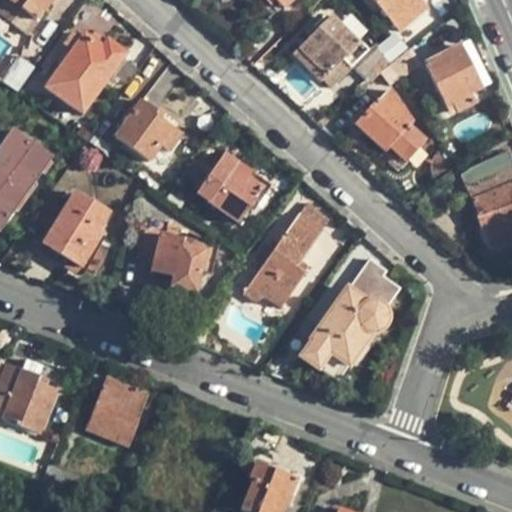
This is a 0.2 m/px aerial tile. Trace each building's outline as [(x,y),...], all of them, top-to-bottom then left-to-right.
[(7,0),(0,10),(0,16),(29,40),(60,0),(7,0)] [(262,0),(272,10),(278,5),(287,15),(302,0),(262,0)] [(370,0),(401,36),(430,13),(419,0),(370,0)] [(293,59),(329,96),(359,65),(373,84),(393,68),(382,52),(374,59),(363,47),(360,50),(333,21),(319,35),(314,30),(306,38),(310,43),(293,59)] [(74,57),(47,92),(84,120),(130,58),(112,43),(110,46),(97,36),(93,41),(88,37),(84,42),(78,38),(67,52),(74,57)] [(471,46),(426,67),(451,121),(478,108),(473,98),(492,89),(471,46)] [(22,61),(5,85),(21,96),(38,73),(22,61)] [(399,63),(393,68),(403,83),(410,79),(399,63)] [(362,114),(352,126),(401,172),(426,145),(411,131),(414,127),(390,93),(368,119),(362,114)] [(145,105),(118,141),(152,166),(163,151),(171,157),(184,140),(176,134),(179,130),(145,105)] [(0,235),(15,214),(21,218),(40,191),(35,188),(42,178),(46,182),(56,168),(52,165),(54,162),(17,135),(14,140),(8,136),(0,147),(0,149),(4,153),(0,158),(0,235)] [(470,171),(463,179),(479,221),(477,222),(489,253),(511,244),(511,160),(510,155),(470,171)] [(198,163),(169,202),(183,212),(191,201),(197,205),(200,201),(240,230),(266,194),(250,183),(254,177),(227,157),(215,175),(198,163)] [(456,179),(444,186),(447,190),(459,183),(456,179)] [(79,197),(41,257),(79,280),(106,237),(103,235),(113,218),(79,197)] [(264,271),(244,297),(259,309),(264,301),(281,314),(308,279),(298,271),(326,235),(323,233),(329,225),(309,210),(286,241),(280,237),(274,244),(281,249),(276,256),(267,249),(256,265),(264,271)] [(146,226),(139,262),(155,265),(151,277),(163,279),(160,289),(197,299),(202,282),(215,285),(222,258),(209,255),(210,248),(169,239),(172,226),(153,222),(146,226)] [(349,372),(351,374),(375,341),(378,337),(384,335),(387,332),(391,326),(392,322),(391,316),(389,311),(402,292),(385,280),(387,276),(372,265),(353,291),(350,289),(311,341),(314,343),(301,360),(320,374),(322,372),(339,385),(349,372)] [(404,274),(398,281),(405,287),(411,281),(404,274)] [(9,369),(0,390),(0,421),(42,438),(59,396),(50,392),(52,386),(9,369)] [(109,383),(89,434),(129,450),(150,399),(109,383)] [(255,485),(244,511),(289,511),(299,486),(303,487),(305,481),(274,469),(276,464),(257,457),(253,467),(257,468),(251,483),(255,485)] [(80,480),(52,468),(41,495),(69,506),(80,480)]
